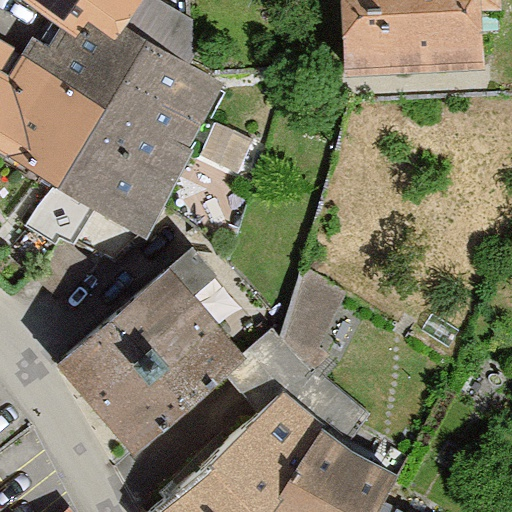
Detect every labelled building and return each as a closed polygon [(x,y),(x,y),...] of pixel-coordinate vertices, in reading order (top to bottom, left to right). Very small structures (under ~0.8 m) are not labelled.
[(13,0),(38,17),(85,48),(106,14),(116,0),(13,0)] [(330,0),(330,60),(471,62),(471,10),(491,10),(491,0),(330,0)] [(85,48),(38,17),(9,62),(0,74),(0,143),(48,171),(139,33),(106,14),(85,48)] [(191,67),(139,33),(48,171),(134,227),(224,89),(191,67)] [(0,74),(9,62),(0,55),(0,74)] [(243,348),(165,259),(58,352),(136,441),(243,348)] [(312,263),(283,324),(322,342),(351,281),(312,263)] [(266,511),(324,427),(283,392),(158,511),(266,511)] [(397,476),(324,427),(266,511),(377,511),(385,501),(397,476)] [(403,511),(385,501),(377,511),(403,511)] [(79,511),(71,502),(58,511),(79,511)]
